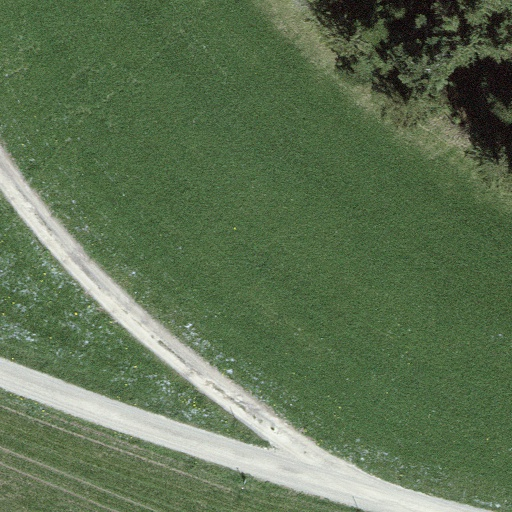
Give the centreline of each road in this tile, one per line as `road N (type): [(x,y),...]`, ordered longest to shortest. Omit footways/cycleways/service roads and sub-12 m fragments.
road 1 (track): [(441,511),(330,484),(0,372)]
road 2 (track): [(330,484),(139,323),(0,165)]
